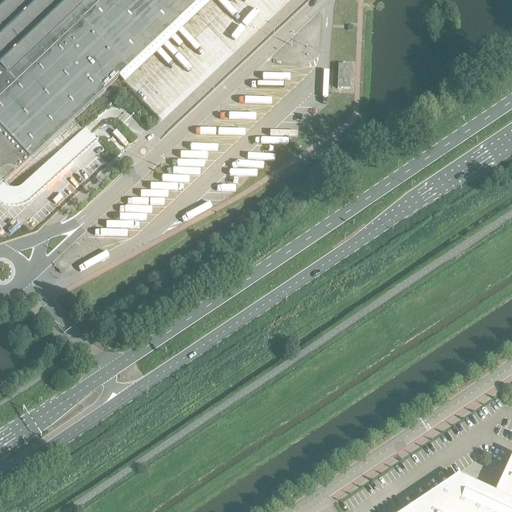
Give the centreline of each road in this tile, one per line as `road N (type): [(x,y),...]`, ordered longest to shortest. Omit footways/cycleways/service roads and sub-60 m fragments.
road 1 (primary): [(511,101),(0,444)]
road 2 (primary): [(0,480),(511,140)]
road 3 (unclassified): [(511,367),(294,511)]
